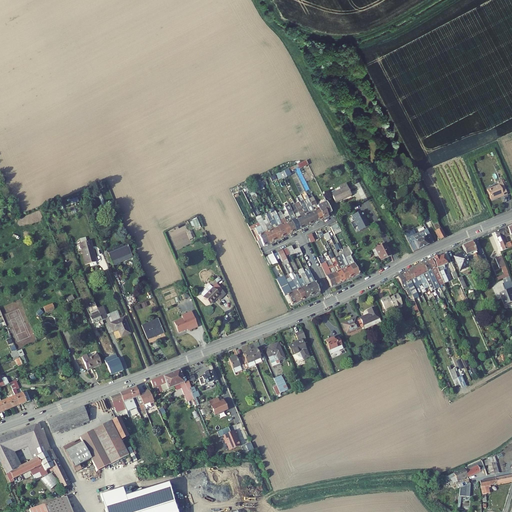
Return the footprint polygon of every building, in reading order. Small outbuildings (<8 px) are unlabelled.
[(299,169),(308,165),(306,160),(275,175),(278,181),(300,171),(299,169)] [(264,188),(263,185),(267,183),(266,180),(257,183),(259,190),(264,188)] [(501,180),(497,182),(499,185),(487,189),(491,200),(502,196),(503,197),(506,195),(501,180)] [(335,203),(351,196),(345,184),(339,188),(340,190),(331,194),(335,203)] [(318,210),(323,222),(329,219),(327,216),(331,214),(326,204),(317,208),(318,210)] [(318,210),(313,212),(318,224),(323,222),(318,210)] [(366,218),(362,211),(352,216),(360,231),(370,226),(367,221),(366,221),(365,218),(366,218)] [(429,218),(425,211),(418,214),(422,222),(429,218)] [(309,214),(314,226),(318,224),(313,212),(309,214)] [(289,219),(291,223),(296,234),(301,232),(295,221),(294,217),(292,214),(288,216),(289,219)] [(309,214),(304,216),(309,228),(314,226),(309,214)] [(300,218),(305,230),(309,228),(304,216),(300,218)] [(283,241),(287,239),(282,227),(280,224),(277,217),(273,219),(274,222),(283,241)] [(444,237),(434,217),(430,219),(436,230),(435,231),(439,239),(444,237)] [(301,232),(305,230),(300,218),(295,221),(301,232)] [(191,221),(194,230),(201,228),(197,219),(191,221)] [(285,222),(286,225),(292,237),(296,234),(291,223),(289,219),(284,221),(285,222)] [(268,221),(278,243),(283,241),(274,222),(272,223),(270,220),(268,221)] [(274,245),(278,243),(268,221),(266,221),(268,227),(266,228),(267,230),(268,234),(274,245)] [(342,221),(336,224),(339,230),(345,228),(342,221)] [(339,230),(336,224),(330,226),(334,233),(339,230)] [(292,237),(286,225),(282,227),(287,239),(292,237)] [(269,247),(264,236),(262,232),(261,229),(259,226),(254,228),(259,238),(257,239),(259,243),(257,244),(261,251),(269,247)] [(511,228),(511,226),(500,231),(502,236),(508,233),(509,236),(511,234),(511,228)] [(411,232),(404,235),(413,252),(432,243),(426,229),(412,235),(411,232)] [(500,231),(495,233),(502,251),(507,249),(505,244),(503,238),(502,236),(500,231)] [(274,245),(268,234),(264,236),(269,247),(274,245)] [(472,242),(462,246),(469,261),(473,259),(476,264),(479,263),(480,262),(472,242)] [(95,265),(89,244),(78,247),(85,268),(95,265)] [(391,256),(385,244),(375,249),(380,259),(382,258),(383,260),(391,256)] [(291,248),(286,250),(289,255),(291,258),(295,256),(294,253),(291,248)] [(126,249),(107,257),(113,271),(132,262),(126,249)] [(300,250),(294,253),(295,256),(298,260),(304,257),(303,254),(300,250)] [(355,278),(359,276),(351,258),(353,257),(349,250),(343,253),(344,255),(348,263),(349,267),(355,278)] [(469,266),(463,252),(453,257),(460,270),(469,266)] [(438,256),(433,259),(436,268),(444,284),(448,282),(443,271),(444,271),(444,267),(444,266),(447,264),(446,262),(450,260),(447,253),(442,255),(443,256),(439,258),(438,256)] [(281,260),(279,257),(277,255),(273,257),(276,263),(281,260)] [(283,265),(288,263),(285,258),(283,255),(279,257),(281,260),(283,265)] [(339,257),(342,262),(343,266),(348,263),(344,255),(339,257)] [(509,277),(501,256),(495,258),(499,268),(501,268),(504,275),(506,278),(509,277)] [(335,260),(337,264),(339,268),(343,266),(342,262),(339,257),(335,260)] [(269,258),(266,260),(270,269),(274,267),(269,258)] [(431,270),(437,283),(439,286),(444,284),(436,268),(431,259),(427,262),(431,270)] [(330,262),(341,285),(346,283),(340,271),(339,268),(337,264),(335,260),(330,262)] [(337,287),(341,285),(330,262),(326,264),(337,287)] [(433,285),(437,283),(431,270),(427,262),(423,264),(427,272),(433,285)] [(332,289),(337,287),(326,264),(321,266),(325,274),(327,278),(332,289)] [(429,287),(431,291),(435,289),(433,285),(427,272),(423,264),(419,266),(423,275),(429,287)] [(425,289),(429,287),(423,275),(419,266),(414,268),(419,277),(422,284),(425,289)] [(355,278),(349,267),(345,269),(350,280),(355,278)] [(418,286),(422,284),(419,277),(414,268),(410,270),(415,279),(418,286)] [(346,283),(350,280),(345,269),(340,271),(346,283)] [(417,294),(421,292),(418,286),(415,279),(410,270),(406,272),(410,281),(417,294)] [(414,299),(418,297),(417,294),(410,281),(406,272),(402,275),(406,283),(412,296),(414,299)] [(402,275),(397,277),(404,290),(405,289),(409,297),(412,296),(406,283),(402,275)] [(316,297),(308,278),(306,276),(302,278),(305,282),(312,299),(316,297)] [(321,295),(313,276),(308,278),(316,297),(321,295)] [(276,281),(290,306),(293,305),(294,307),(298,305),(290,287),(287,283),(284,277),(276,281)] [(303,303),(307,301),(300,284),(297,280),(296,277),(292,279),(292,280),(295,285),(303,303)] [(466,288),(461,277),(458,278),(463,289),(466,288)] [(305,282),(302,278),(297,280),(300,284),(307,301),(312,299),(305,282)] [(295,285),(292,280),(287,283),(290,287),(298,305),(303,303),(295,285)] [(511,295),(510,290),(511,289),(511,284),(511,281),(504,283),(502,284),(505,291),(503,292),(502,294),(500,295),(504,305),(511,301),(511,295)] [(200,301),(209,311),(216,304),(219,307),(222,304),(225,301),(219,295),(216,297),(210,292),(200,301)] [(402,304),(398,294),(389,298),(389,296),(381,300),(385,309),(386,311),(402,304)] [(90,318),(88,319),(90,325),(95,323),(97,327),(104,324),(102,321),(97,309),(95,303),(90,305),(93,313),(91,313),(93,317),(90,318)] [(130,333),(124,317),(120,319),(119,315),(108,319),(107,315),(103,306),(97,309),(102,321),(108,318),(113,332),(118,330),(120,329),(120,331),(119,332),(121,337),(130,333)] [(369,314),(359,318),(363,325),(367,324),(368,327),(381,322),(374,307),(367,310),(369,314)] [(108,319),(119,315),(117,311),(107,315),(108,319)] [(182,324),(173,327),(178,338),(187,334),(187,336),(197,332),(191,317),(181,321),(182,324)] [(363,325),(359,318),(356,319),(355,318),(348,321),(352,330),(363,326),(363,325)] [(157,319),(141,326),(146,340),(163,334),(157,319)] [(352,330),(348,321),(343,324),(346,333),(352,330)] [(305,341),(301,333),(294,336),(297,344),(294,345),(298,354),(300,353),(303,361),(308,359),(301,342),(305,341)] [(330,356),(336,354),(331,340),(324,343),(330,356)] [(333,340),(331,340),(336,354),(342,351),(340,347),(340,346),(337,340),(334,341),(333,340)] [(277,345),(271,347),(278,363),(284,360),(277,345)] [(292,356),(298,354),(294,345),(288,347),(292,356)] [(270,365),(278,363),(271,347),(264,350),(270,365)] [(22,350),(17,352),(20,358),(22,365),(26,363),(23,356),(24,356),(22,350)] [(254,366),(264,362),(259,350),(256,352),(255,350),(248,353),(252,362),(254,366)] [(238,359),(242,367),(243,370),(246,369),(247,370),(254,366),(252,362),(248,353),(241,355),(242,358),(238,359)] [(82,357),(87,370),(101,364),(97,354),(88,358),(87,355),(82,357)] [(480,365),(475,354),(470,356),(475,367),(480,365)] [(111,375),(123,371),(116,355),(105,360),(111,375)] [(469,367),(464,356),(460,358),(465,368),(469,367)] [(235,358),(227,361),(233,375),(243,370),(242,367),(238,359),(235,360),(235,358)] [(464,368),(460,360),(456,361),(460,370),(464,368)] [(453,380),(458,378),(454,369),(449,371),(453,380)] [(186,385),(183,386),(178,372),(169,375),(174,388),(175,391),(175,392),(181,390),(185,403),(193,401),(192,400),(189,390),(188,390),(186,385)] [(202,379),(197,381),(200,387),(207,385),(207,386),(212,384),(208,373),(203,375),(204,377),(201,378),(202,379)] [(163,392),(168,390),(174,388),(169,375),(150,382),(153,389),(161,387),(163,392)] [(466,386),(462,376),(458,378),(462,388),(466,386)] [(281,378),(273,382),(278,396),(287,392),(281,378)] [(135,388),(127,391),(132,401),(136,400),(138,405),(141,404),(139,398),(138,397),(135,388)] [(193,388),(188,390),(189,390),(192,400),(198,397),(197,393),(195,394),(193,388)] [(132,401),(127,391),(118,394),(123,405),(125,404),(128,410),(131,408),(129,402),(132,401)] [(28,402),(24,393),(14,398),(18,406),(28,402)] [(149,393),(139,398),(141,404),(142,406),(149,404),(149,405),(154,403),(149,393)] [(123,405),(118,394),(110,398),(115,409),(123,406),(123,405)] [(18,406),(14,398),(7,400),(11,409),(18,406)] [(115,409),(110,398),(106,400),(111,410),(115,409)] [(4,413),(11,409),(7,400),(0,404),(4,413)] [(215,400),(209,402),(215,416),(225,412),(221,402),(217,404),(215,400)] [(79,410),(44,423),(51,441),(86,427),(79,410)] [(122,426),(119,419),(111,422),(119,440),(127,437),(122,426)] [(111,422),(79,435),(82,444),(84,447),(98,479),(104,477),(130,466),(119,440),(111,422)] [(45,453),(50,463),(57,460),(52,451),(51,451),(43,429),(41,430),(39,424),(35,425),(43,446),(45,453)] [(35,425),(12,434),(16,446),(30,440),(32,446),(34,451),(43,446),(35,425)] [(228,435),(226,429),(215,434),(217,439),(221,437),(222,440),(221,440),(223,446),(224,445),(227,452),(238,448),(236,442),(235,443),(233,440),(234,440),(233,438),(235,437),(233,433),(228,435)] [(12,434),(0,438),(0,461),(1,464),(11,459),(16,456),(14,453),(18,451),(16,446),(12,434)] [(18,451),(28,448),(32,446),(30,440),(16,446),(18,451)] [(80,448),(79,445),(75,446),(74,445),(64,449),(75,474),(92,467),(84,447),(80,448)] [(34,451),(32,446),(28,448),(32,459),(37,457),(34,451)] [(45,453),(43,446),(34,451),(37,457),(45,453)] [(38,459),(33,462),(22,467),(16,470),(11,459),(1,464),(0,464),(2,468),(5,475),(7,474),(11,483),(14,481),(13,479),(25,473),(26,475),(27,475),(31,474),(31,473),(32,476),(39,473),(41,477),(47,474),(46,471),(53,468),(50,463),(45,453),(37,457),(38,459)] [(22,467),(21,465),(16,456),(11,459),(16,470),(22,467)] [(491,475),(499,473),(495,462),(496,462),(494,456),(489,458),(490,459),(482,462),(484,467),(488,465),(489,467),(488,467),(491,475)] [(57,460),(50,463),(53,468),(63,488),(70,485),(57,460)] [(465,471),(468,477),(485,470),(481,460),(465,467),(467,470),(465,471)] [(448,480),(451,479),(453,484),(468,477),(465,471),(467,470),(465,467),(446,476),(448,480)] [(511,480),(511,475),(495,478),(496,484),(511,480)] [(490,485),(496,484),(495,478),(480,481),(482,494),(482,495),(485,494),(486,494),(486,492),(489,491),(488,488),(489,487),(490,486),(490,485)] [(121,488),(99,495),(104,511),(175,511),(167,484),(124,497),(121,488)] [(469,497),(471,484),(460,488),(459,496),(469,497)] [(46,511),(72,511),(67,496),(44,504),(46,511)]
